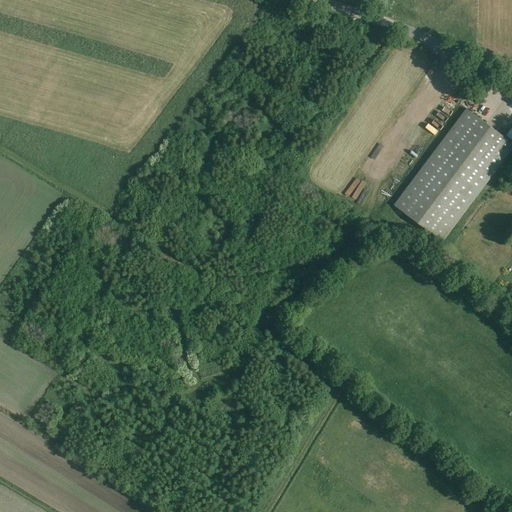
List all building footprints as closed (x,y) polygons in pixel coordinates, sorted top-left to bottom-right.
[(414,95),(418,98),(429,83),(424,80),(414,95)] [(441,103),(446,93),(442,91),(437,101),(441,103)] [(511,142),(467,109),(394,206),(443,243),(511,150),(511,142)] [(378,171),(384,162),(380,159),(383,155),(379,152),(370,165),(378,171)] [(390,178),(398,166),(393,162),(384,175),(390,178)]
